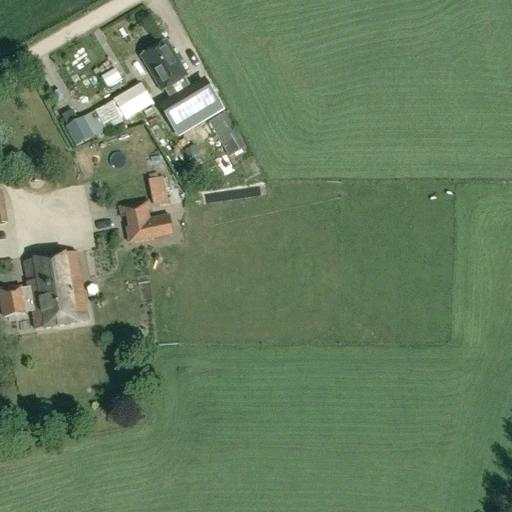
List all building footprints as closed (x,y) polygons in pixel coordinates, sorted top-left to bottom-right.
[(162,94),(189,78),(167,41),(140,57),(162,94)] [(207,77),(169,101),(184,124),(222,99),(207,77)] [(92,103),(65,119),(77,139),(104,124),(92,103)] [(244,147),(237,134),(226,115),(209,122),(221,144),(222,143),(229,155),(244,147)] [(169,199),(168,174),(156,174),(157,200),(169,199)] [(153,218),(150,200),(118,206),(120,218),(126,217),(128,228),(125,229),(128,245),(174,237),(170,215),(153,218)] [(52,303),(56,328),(88,322),(75,254),(39,260),(41,274),(47,273),(50,290),(58,288),(60,302),(52,303)] [(26,314),(31,313),(35,332),(56,328),(52,303),(60,302),(58,288),(50,290),(47,273),(41,274),(39,260),(22,263),(27,289),(23,289),(22,286),(0,290),(0,303),(3,320),(26,316),(26,314)]
